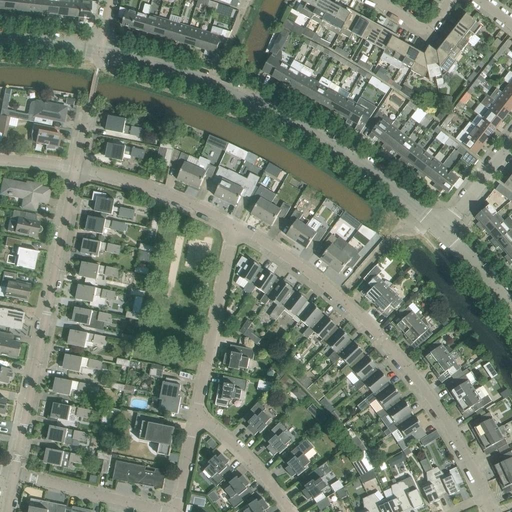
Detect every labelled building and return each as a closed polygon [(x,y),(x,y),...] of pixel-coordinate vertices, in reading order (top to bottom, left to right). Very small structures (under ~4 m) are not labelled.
[(4,0),(3,10),(14,11),(15,0),(4,0)] [(15,0),(14,11),(25,12),(26,0),(15,0)] [(26,0),(25,12),(36,13),(36,0),(26,0)] [(36,0),(36,13),(46,14),(47,0),(36,0)] [(47,0),(46,14),(57,15),(58,0),(47,0)] [(58,0),(57,15),(68,16),(69,0),(58,0)] [(80,0),(79,0),(69,0),(68,16),(78,18),(80,0)] [(90,19),(90,12),(96,13),(98,2),(91,2),(92,1),(80,0),(78,18),(78,22),(83,22),(83,18),(90,19)] [(300,0),(301,0),(307,3),(305,7),(300,5),(297,11),(311,19),(321,0),(300,0)] [(332,3),(326,0),(321,0),(311,19),(320,25),(323,20),(332,3)] [(218,10),(218,8),(219,4),(209,1),(207,6),(218,10)] [(342,8),(332,3),(323,20),(332,25),(342,8)] [(142,13),(138,12),(133,29),(143,32),(148,15),(151,6),(145,4),(142,13)] [(220,4),(218,11),(224,13),(226,6),(220,4)] [(120,7),(118,17),(124,19),(122,25),(128,27),(127,31),(132,33),(133,29),(138,12),(127,8),(127,10),(120,7)] [(332,25),(342,30),(352,11),(347,8),(346,11),(342,8),(332,25)] [(362,16),(352,11),(342,30),(340,34),(349,39),(352,33),(362,16)] [(466,14),(460,23),(475,35),(481,26),(472,19),(466,14)] [(143,32),(154,35),(159,18),(148,15),(143,32)] [(372,22),(362,16),(352,33),(362,38),(364,39),(373,23),(372,22)] [(169,21),(159,18),(154,35),(164,38),(169,21)] [(164,38),(174,41),(180,24),(169,21),(164,38)] [(385,29),(373,23),(364,39),(366,40),(376,46),(385,29)] [(460,23),(453,32),(468,43),(475,35),(460,23)] [(190,27),(180,24),(174,41),(185,44),(190,27)] [(295,25),(292,33),(301,37),(302,34),(305,30),(295,25)] [(200,30),(190,27),(185,44),(195,47),(200,30)] [(205,50),(204,54),(209,56),(210,52),(216,53),(218,48),(224,50),(228,39),(231,32),(213,27),(211,33),(206,50),(205,50)] [(305,30),(302,34),(312,39),(315,34),(305,28),(305,30)] [(383,53),(384,53),(394,34),(385,29),(376,46),(385,51),(383,53)] [(195,47),(205,50),(206,50),(211,33),(200,30),(195,47)] [(461,52),(468,43),(453,32),(446,40),(461,52)] [(315,34),(312,39),(322,44),(324,40),(317,37),(318,36),(315,34)] [(400,37),(394,34),(384,53),(380,59),(390,64),(402,42),(398,40),(400,37)] [(495,51),(502,42),(497,38),(497,39),(490,47),(495,51)] [(305,39),(304,43),(314,48),(316,44),(305,39)] [(455,60),(461,52),(446,40),(440,49),(456,62),(456,61),(455,60)] [(399,70),(403,64),(412,47),(402,42),(390,64),(399,70)] [(281,48),(275,44),(270,52),(272,53),(267,64),(263,70),(262,71),(272,77),(278,80),(276,84),(280,86),(283,83),(282,82),(291,67),(281,62),(282,60),(282,53),(283,52),(280,50),(281,48)] [(316,44),(314,48),(322,52),(324,53),(324,52),(326,49),(323,48),(316,44)] [(403,64),(412,69),(421,53),(412,47),(403,64)] [(324,52),(324,53),(328,55),(333,58),(335,54),(330,51),(326,49),(324,52)] [(442,79),(456,62),(440,49),(437,52),(438,57),(439,61),(433,62),(436,77),(438,87),(441,86),(442,86),(443,85),(443,84),(443,83),(442,79)] [(412,69),(411,71),(426,79),(435,77),(436,77),(433,62),(427,64),(426,60),(425,54),(421,53),(412,69)] [(335,54),(333,58),(340,62),(338,66),(341,67),(343,63),(345,60),(335,54)] [(294,60),(291,67),(282,82),(283,83),(292,88),(304,66),(294,60)] [(354,65),(352,69),(361,75),(363,71),(354,65)] [(313,71),(304,66),(292,88),(301,93),(310,77),(313,71)] [(486,67),(480,76),(483,78),(490,70),(486,67)] [(363,71),(361,75),(370,80),(372,76),(363,71)] [(480,76),(473,84),(477,87),(481,81),(484,83),(486,80),(483,78),(480,76)] [(310,77),(301,93),(310,98),(319,83),(310,77)] [(322,77),(319,83),(310,98),(320,103),(331,83),(322,77)] [(393,81),(391,85),(400,91),(402,88),(393,81)] [(331,83),(320,103),(329,109),(338,93),(341,88),(331,83)] [(502,93),(511,100),(511,86),(509,84),(502,93)] [(385,85),(381,92),(386,94),(390,88),(385,85)] [(404,86),(400,91),(409,98),(413,92),(404,86)] [(341,88),(338,93),(329,109),(339,114),(347,99),(350,93),(341,88)] [(467,93),(460,101),(464,104),(465,105),(472,96),(470,95),(467,93)] [(511,100),(502,93),(496,101),(510,112),(511,109),(511,100)] [(488,95),(481,104),(486,107),(503,121),(510,112),(496,101),(488,95)] [(360,98),(357,104),(348,119),(346,123),(350,125),(352,122),(358,125),(361,119),(367,123),(377,107),(370,103),(360,98)] [(347,99),(339,114),(348,119),(357,104),(347,99)] [(32,102),(30,103),(30,105),(28,115),(15,112),(1,109),(0,114),(0,115),(34,123),(35,117),(63,122),(66,107),(47,103),(47,102),(44,102),(44,103),(37,101),(36,102),(34,101),(32,102)] [(407,106),(416,111),(418,108),(410,102),(407,106)] [(479,116),(483,119),(496,129),(503,121),(486,107),(479,116)] [(379,110),(369,124),(375,128),(368,136),(373,140),(375,136),(380,140),(391,125),(394,122),(379,110)] [(108,120),(106,130),(123,134),(130,135),(142,138),(144,129),(132,127),(125,126),(126,119),(113,117),(109,116),(108,120)] [(476,127),(490,138),(496,129),(483,119),(476,127)] [(463,131),(483,146),(490,138),(476,127),(470,122),(463,131)] [(58,147),(60,139),(61,135),(56,134),(57,129),(51,128),(33,124),(31,135),(32,135),(37,136),(35,143),(47,145),(46,148),(45,148),(45,149),(55,150),(55,149),(55,146),(58,147)] [(400,132),(391,125),(380,140),(384,144),(382,147),(386,150),(400,132)] [(476,155),(483,146),(463,131),(456,140),(476,155)] [(397,153),(408,138),(400,132),(386,150),(390,153),(392,150),(397,153)] [(447,136),(441,143),(444,145),(445,144),(450,138),(449,138),(447,136)] [(417,145),(408,138),(397,153),(401,157),(399,160),(403,163),(417,145)] [(450,138),(445,144),(449,147),(454,147),(456,143),(450,138)] [(160,148),(167,149),(173,150),(174,144),(161,141),(160,148)] [(143,159),(145,151),(133,148),(132,153),(125,151),(126,147),(108,143),(105,158),(110,159),(123,161),(124,155),(131,156),(131,157),(143,159)] [(230,143),(226,151),(236,156),(240,148),(230,143)] [(425,152),(417,145),(403,163),(407,166),(409,163),(414,167),(425,152)] [(458,150),(457,151),(463,156),(467,151),(460,147),(458,150)] [(171,162),(173,150),(167,149),(163,166),(170,167),(171,162)] [(173,150),(171,162),(177,165),(181,154),(173,150)] [(474,165),(478,160),(467,151),(463,156),(461,159),(469,166),(472,163),(474,165)] [(249,152),(245,160),(254,164),(258,156),(249,152)] [(434,158),(425,152),(414,167),(418,170),(416,174),(420,177),(434,158)] [(188,184),(196,167),(186,163),(190,156),(182,153),(181,154),(177,165),(183,168),(177,180),(188,184)] [(196,167),(188,184),(199,189),(203,180),(205,177),(211,180),(216,167),(208,164),(210,161),(200,157),(199,160),(196,167)] [(443,165),(434,158),(420,177),(424,180),(426,176),(431,180),(443,165)] [(451,172),(443,165),(431,180),(435,183),(433,187),(437,190),(451,172)] [(214,181),(220,184),(216,192),(215,196),(225,201),(229,192),(237,176),(228,172),(228,173),(220,169),(214,181)] [(454,187),(457,189),(464,181),(451,172),(437,190),(440,192),(441,193),(441,192),(443,190),(447,192),(448,193),(449,192),(454,187)] [(242,195),(248,197),(250,192),(254,186),(246,182),(247,181),(237,176),(229,192),(225,201),(236,206),(241,197),(242,195)] [(41,185),(27,183),(27,185),(5,180),(2,193),(24,197),(22,208),(36,211),(38,201),(47,203),(49,192),(50,189),(40,187),(41,185)] [(511,200),(511,193),(510,192),(500,184),(495,190),(499,192),(511,201),(511,200)] [(257,205),(251,214),(262,220),(271,204),(276,196),(260,186),(259,188),(252,199),(258,203),(257,205)] [(92,200),(97,201),(95,211),(102,213),(101,219),(106,220),(107,214),(112,215),(113,210),(120,212),(119,217),(133,219),(135,211),(121,208),(114,207),(115,200),(105,198),(105,195),(95,193),(93,200),(92,200)] [(476,225),(479,228),(497,213),(486,200),(479,208),(482,211),(475,217),(479,222),(476,225)] [(280,209),(271,204),(262,220),(272,226),(279,215),(284,218),(291,207),(284,203),(280,209)] [(37,237),(37,233),(39,233),(40,232),(42,231),(42,230),(41,228),(40,227),(39,226),(40,222),(24,219),(25,213),(13,210),(12,218),(9,218),(7,231),(37,237)] [(294,224),(287,235),(296,242),(307,227),(311,221),(303,215),(296,210),(289,221),(294,224)] [(356,231),(362,225),(346,212),(340,218),(356,231)] [(497,213),(479,228),(483,232),(486,229),(490,234),(504,222),(497,213)] [(88,216),(85,231),(103,235),(105,228),(111,229),(111,230),(123,232),(125,224),(106,220),(101,219),(88,216)] [(157,230),(160,217),(153,216),(151,229),(157,230)] [(490,241),(493,245),(511,230),(511,228),(511,220),(509,217),(504,222),(490,234),(493,238),(490,241)] [(307,227),(296,242),(306,249),(314,238),(319,242),(327,231),(320,226),(322,224),(313,218),(311,221),(307,227)] [(511,228),(511,230),(493,245),(497,249),(499,246),(504,250),(511,243),(511,228)] [(329,249),(321,259),(330,267),(341,252),(348,244),(340,237),(338,240),(332,234),(324,245),(329,249)] [(20,248),(21,241),(7,238),(5,246),(13,248),(12,252),(18,254),(16,266),(28,268),(34,269),(34,268),(37,253),(38,252),(20,248)] [(121,246),(84,239),(81,254),(99,257),(100,251),(119,255),(121,246)] [(153,253),(154,246),(141,244),(139,250),(153,253)] [(341,252),(330,267),(339,274),(348,264),(353,268),(361,257),(354,252),(349,258),(341,252)] [(241,268),(236,275),(240,277),(249,282),(245,289),(243,291),(250,295),(256,287),(255,287),(266,271),(260,268),(261,267),(250,260),(250,261),(242,257),(237,265),(241,268)] [(80,273),(79,277),(84,277),(86,278),(85,283),(96,285),(98,273),(105,275),(105,276),(117,278),(119,269),(82,262),(80,273)] [(148,275),(149,269),(136,266),(135,273),(148,275)] [(282,282),(276,278),(277,277),(267,270),(266,271),(255,287),(256,287),(265,294),(260,302),(265,305),(269,299),(282,282)] [(374,304),(390,288),(393,285),(391,283),(389,282),(388,282),(386,281),(384,283),(377,276),(372,271),(364,280),(369,284),(373,288),(365,297),(370,302),(372,300),(375,303),(374,304)] [(1,286),(6,288),(4,296),(27,301),(27,300),(30,286),(30,285),(15,282),(16,274),(4,272),(1,286)] [(297,293),(292,290),(293,288),(282,281),(282,282),(269,299),(278,305),(270,317),(275,321),(284,311),(284,310),(297,294),(297,293)] [(115,292),(79,285),(76,299),(80,300),(91,302),(90,306),(104,309),(106,299),(114,301),(115,292)] [(397,312),(406,304),(390,289),(390,288),(374,304),(375,304),(376,304),(379,307),(377,309),(382,314),(390,305),(397,312)] [(143,298),(145,291),(131,289),(130,295),(135,296),(143,298)] [(312,305),(307,301),(308,300),(298,292),(297,293),(297,294),(284,310),(293,317),(293,318),(298,323),(300,320),(312,305)] [(135,296),(132,312),(140,314),(143,298),(135,296)] [(326,318),(321,314),(322,312),(313,304),(312,305),(300,320),(309,327),(303,335),(308,339),(314,332),(327,318),(326,318)] [(73,318),(72,322),(76,323),(85,325),(85,327),(97,330),(98,321),(105,322),(110,323),(112,315),(75,307),(73,318)] [(404,335),(421,320),(424,317),(423,316),(422,315),(420,314),(419,314),(417,313),(416,313),(415,314),(408,307),(400,315),(404,319),(395,328),(399,333),(402,331),(405,334),(404,335)] [(3,308),(0,308),(0,325),(21,330),(25,313),(3,308)] [(139,320),(140,314),(132,312),(127,311),(126,318),(139,320)] [(226,313),(224,322),(230,325),(234,318),(226,313)] [(341,331),(340,330),(336,326),(337,325),(327,317),(326,318),(327,318),(314,332),(323,340),(320,342),(326,347),(328,344),(341,331)] [(424,317),(421,320),(404,335),(405,335),(409,338),(406,340),(411,345),(420,337),(424,342),(433,334),(426,326),(428,325),(427,323),(427,322),(426,320),(425,319),(424,317)] [(248,319),(239,332),(244,335),(248,329),(252,323),(248,319)] [(248,329),(244,335),(248,338),(248,339),(253,333),(248,329)] [(354,344),(350,339),(351,338),(341,329),(340,330),(341,331),(328,344),(335,351),(328,358),(334,364),(341,357),(354,344)] [(68,341),(68,345),(72,345),(85,348),(87,341),(93,343),(93,344),(106,346),(107,337),(71,330),(68,341)] [(0,354),(16,358),(16,355),(17,355),(19,349),(18,349),(19,343),(12,342),(8,341),(10,334),(0,332),(0,354)] [(134,343),(136,336),(122,334),(121,340),(134,343)] [(432,368),(450,354),(454,351),(452,350),(451,349),(450,348),(448,347),(447,347),(446,347),(444,348),(438,340),(429,347),(433,352),(423,359),(427,365),(430,363),(433,367),(432,367),(432,368)] [(367,358),(363,353),(364,352),(355,343),(354,344),(341,357),(348,364),(341,371),(347,377),(352,372),(367,358)] [(226,354),(224,364),(230,366),(230,368),(229,368),(239,370),(238,369),(239,367),(247,369),(249,359),(253,360),(255,350),(231,345),(230,346),(231,346),(230,352),(232,352),(231,355),(226,354)] [(281,349),(273,358),(282,365),(286,361),(281,357),(285,353),(281,349)] [(63,365),(63,369),(67,370),(80,373),(82,366),(88,367),(88,368),(101,370),(102,362),(66,354),(63,365)] [(450,354),(432,368),(433,367),(436,371),(434,373),(438,378),(448,371),(451,376),(453,379),(463,372),(462,370),(457,364),(450,354)] [(380,372),(376,367),(377,366),(368,357),(367,358),(352,372),(359,381),(354,386),(355,386),(358,390),(359,391),(366,384),(380,372)] [(129,367),(131,361),(117,358),(116,365),(129,367)] [(0,382),(8,384),(9,378),(11,378),(12,378),(13,374),(12,373),(12,370),(0,367),(0,382)] [(296,367),(291,374),(295,377),(301,372),(296,367)] [(149,376),(162,378),(164,370),(160,370),(151,368),(149,376)] [(459,387),(449,393),(452,399),(455,398),(458,402),(457,402),(457,403),(475,390),(471,384),(476,381),(476,378),(471,372),(470,373),(467,369),(463,372),(453,379),(455,382),(459,387)] [(392,387),(388,382),(389,381),(381,371),(380,372),(366,384),(373,393),(358,406),(362,411),(376,400),(375,400),(383,394),(392,387)] [(295,377),(295,378),(307,389),(313,384),(301,372),(295,377)] [(223,376),(223,377),(224,377),(223,383),(225,383),(224,386),(219,385),(217,396),(215,405),(226,407),(224,406),(226,400),(232,401),(231,401),(231,399),(240,400),(242,390),(246,391),(248,381),(223,376)] [(285,376),(277,385),(285,392),(293,384),(285,376)] [(54,388),(53,393),(57,393),(70,396),(72,389),(79,391),(78,391),(91,394),(93,385),(56,378),(54,388)] [(163,382),(160,399),(163,400),(161,410),(161,411),(178,414),(180,402),(181,398),(179,397),(181,385),(180,385),(181,381),(166,378),(165,382),(163,382)] [(259,381),(257,391),(267,393),(275,384),(259,381)] [(124,392),(126,385),(112,383),(111,389),(124,392)] [(307,389),(318,402),(324,396),(313,384),(307,389)] [(404,402),(400,397),(401,396),(393,386),(392,387),(383,394),(375,400),(376,400),(383,409),(377,414),(381,419),(387,415),(387,414),(404,402)] [(475,390),(457,403),(458,402),(461,406),(458,408),(462,414),(472,407),(475,412),(481,408),(492,401),(488,396),(486,397),(479,388),(475,390)] [(506,390),(501,394),(504,399),(510,396),(506,390)] [(415,417),(411,412),(412,411),(405,401),(404,402),(387,414),(387,415),(394,424),(388,428),(389,430),(391,433),(391,434),(397,429),(415,418),(415,417)] [(243,420),(247,424),(248,423),(250,425),(247,428),(255,436),(259,431),(261,433),(260,433),(260,434),(268,426),(267,426),(266,426),(265,425),(271,419),(263,412),(266,409),(258,402),(242,420),(242,421),(243,420)] [(49,413),(47,419),(58,421),(58,419),(68,421),(70,414),(77,416),(76,417),(89,419),(91,410),(54,403),(52,413),(49,412),(49,413)] [(119,416),(121,410),(108,407),(106,414),(119,416)] [(158,454),(169,456),(175,429),(158,426),(160,417),(165,418),(128,410),(128,411),(138,413),(135,429),(141,431),(139,440),(160,444),(158,454)] [(337,410),(331,413),(336,420),(341,416),(337,410)] [(499,428),(490,413),(486,415),(482,417),(479,418),(482,424),(472,429),(475,435),(478,434),(480,438),(479,439),(499,428)] [(418,441),(427,435),(422,428),(423,427),(416,416),(415,417),(415,418),(397,429),(404,439),(398,443),(403,451),(418,441)] [(288,447),(287,447),(286,447),(285,446),(291,440),(284,433),(287,430),(280,423),(262,439),(262,440),(263,439),(267,444),(269,443),(271,445),(267,448),(274,456),(279,452),(280,453),(279,454),(280,454),(288,447)] [(330,434),(335,430),(330,423),(325,427),(330,434)] [(48,436),(47,440),(52,441),(72,445),(73,439),(85,442),(87,433),(50,426),(48,436)] [(503,426),(499,428),(479,439),(481,439),(483,443),(480,445),(483,451),(494,445),(497,450),(498,450),(507,444),(503,436),(504,435),(505,434),(505,432),(505,431),(505,430),(504,429),(504,428),(503,427),(503,426)] [(344,432),(350,440),(357,436),(350,428),(344,432)] [(115,439),(116,432),(110,431),(103,430),(102,436),(115,439)] [(357,436),(350,440),(356,448),(360,454),(365,451),(367,450),(362,443),(357,436)] [(427,436),(420,440),(424,446),(431,442),(427,436)] [(286,465),(288,464),(290,466),(286,469),(292,477),(297,474),(298,475),(298,476),(306,470),(306,469),(305,470),(304,468),(310,463),(304,455),(313,447),(309,442),(309,443),(306,440),(281,460),(282,461),(282,460),(286,465)] [(507,444),(498,450),(500,453),(509,448),(507,444)] [(83,456),(47,448),(44,463),(61,467),(63,460),(69,461),(69,462),(82,464),(83,456)] [(360,454),(358,455),(368,472),(375,467),(365,451),(360,454)] [(511,471),(511,453),(511,451),(500,457),(503,462),(492,467),(495,473),(498,472),(500,476),(499,477),(511,471)] [(97,459),(104,460),(110,461),(111,458),(112,455),(98,452),(97,459)] [(234,470),(233,470),(229,466),(227,467),(226,465),(229,462),(222,454),(217,458),(216,457),(217,456),(216,456),(208,463),(209,463),(210,463),(211,464),(205,470),(212,477),(209,480),(216,487),(234,470)] [(395,458),(389,461),(391,467),(397,464),(395,458)] [(108,474),(110,461),(104,460),(101,473),(108,474)] [(163,489),(165,479),(167,471),(117,461),(113,479),(143,485),(142,487),(150,489),(151,487),(163,489)] [(325,464),(299,482),(299,483),(300,483),(303,488),(305,486),(306,489),(302,492),(309,500),(314,497),(315,498),(314,499),(314,500),(314,499),(317,503),(326,498),(323,493),(322,493),(320,492),(327,487),(321,478),(331,472),(325,464)] [(445,475),(438,467),(432,470),(442,493),(447,491),(450,495),(459,491),(457,486),(463,483),(456,467),(449,471),(450,473),(445,475)] [(438,495),(442,493),(432,470),(426,472),(428,483),(422,486),(430,504),(440,500),(438,495)] [(511,471),(499,477),(499,478),(500,477),(502,481),(499,483),(502,489),(511,484),(511,471)] [(232,485),(225,490),(232,498),(229,501),(235,508),(254,493),(254,492),(253,493),(249,488),(248,489),(246,487),(250,484),(243,476),(238,480),(237,478),(238,477),(229,484),(230,484),(231,483),(232,485)] [(397,483),(408,507),(412,505),(414,509),(424,505),(411,477),(397,483)] [(339,480),(331,485),(335,492),(343,486),(339,480)] [(392,488),(384,492),(387,499),(392,511),(403,511),(404,511),(403,509),(408,507),(397,483),(391,486),(392,488)] [(392,511),(387,499),(381,502),(374,494),(368,496),(375,511),(392,511)] [(375,511),(368,496),(363,499),(364,509),(358,511),(375,511)] [(317,503),(316,504),(320,511),(331,505),(330,503),(327,497),(326,498),(317,503)] [(65,511),(66,509),(67,506),(31,499),(29,511),(28,511),(65,511)] [(268,511),(267,511),(265,511),(269,508),(263,499),(258,502),(257,500),(258,500),(258,499),(249,505),(249,506),(250,505),(251,507),(244,511),(268,511)] [(445,509),(451,507),(448,499),(442,501),(445,509)]
